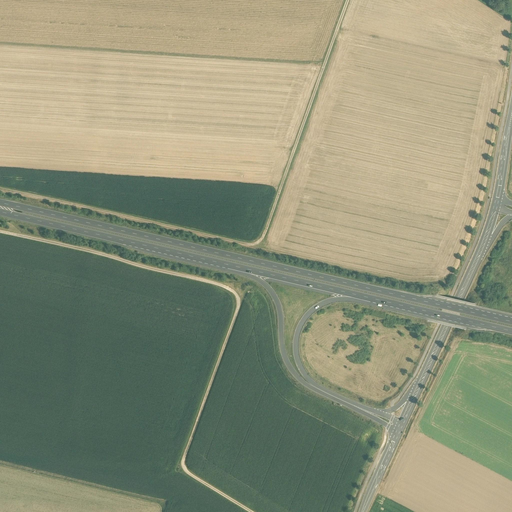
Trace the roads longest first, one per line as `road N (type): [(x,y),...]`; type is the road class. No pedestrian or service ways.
road 1 (trunk): [(511,321),(0,203)]
road 2 (track): [(0,188),(254,245),(347,0)]
road 3 (track): [(37,240),(236,292),(181,470),(250,511)]
road 4 (trunk): [(0,211),(249,270)]
road 5 (trunk): [(249,270),(274,298),(294,376),(397,432)]
road 6 (trunk): [(376,412),(311,382),(297,357),(307,315),(354,294)]
road 7 (tertiary): [(413,396),(482,245)]
road 8 (trunk): [(354,294),(511,331)]
